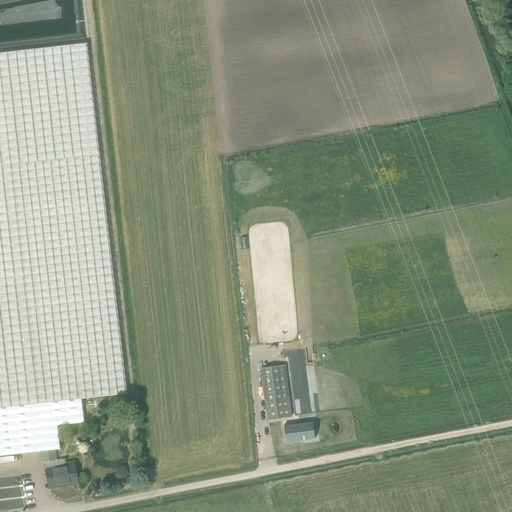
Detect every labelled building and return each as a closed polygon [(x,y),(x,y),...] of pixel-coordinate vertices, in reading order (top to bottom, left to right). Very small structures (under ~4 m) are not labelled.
[(87,43),(0,52),(0,456),(41,452),(55,450),(60,449),(57,426),(84,423),(81,399),(127,394),(87,43)] [(284,366),(261,368),(263,378),(268,411),(289,408),(289,405),(285,375),(284,366)] [(290,416),(289,408),(268,411),(268,419),(290,416)] [(312,422),(284,425),(286,442),(314,439),(312,422)] [(55,450),(41,452),(43,462),(45,462),(46,469),(50,488),(50,487),(69,483),(69,484),(78,483),(74,463),(66,464),(65,459),(56,461),(55,450)]
